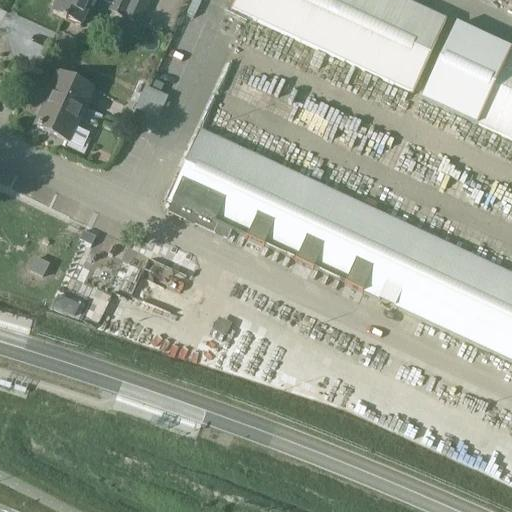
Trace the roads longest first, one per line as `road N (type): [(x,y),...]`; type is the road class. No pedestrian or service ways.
road 1 (unknown): [(511,445),(213,300),(209,287),(227,249)]
road 2 (unknown): [(511,179),(243,57),(228,62),(206,101)]
road 3 (unknown): [(206,101),(511,248)]
road 4 (unknown): [(227,249),(511,393)]
road 5 (unknown): [(0,139),(146,207)]
road 6 (unknown): [(206,101),(146,207)]
